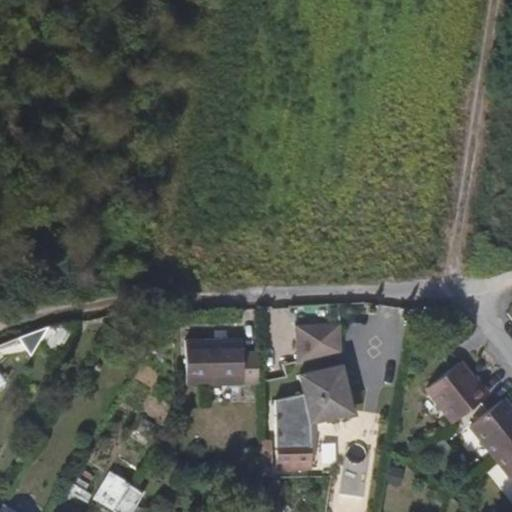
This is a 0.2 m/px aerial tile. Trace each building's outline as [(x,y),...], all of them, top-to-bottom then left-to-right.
[(293,325),(295,359),(341,356),(340,323),(293,325)] [(220,328),(220,338),(234,338),(234,328),(220,328)] [(248,338),(234,338),(220,338),(193,338),(193,383),(212,383),(249,382),(266,382),(266,351),(248,351),(248,338)] [(471,378),(458,362),(426,387),(451,421),(477,401),(484,395),(471,378)] [(320,421),(327,420),(358,414),(348,367),(307,375),(316,422),(320,421)] [(490,390),(477,373),(471,378),(484,395),(490,390)] [(483,410),(458,429),(485,463),(511,442),(511,430),(505,421),(491,404),(483,410)] [(283,435),(282,466),(317,466),(317,436),(283,435)] [(336,498),(364,503),(373,447),(345,442),(336,498)] [(511,442),(485,463),(507,493),(511,489),(511,442)] [(249,446),(249,475),(267,476),(267,446),(249,446)] [(130,488),(124,497),(138,506),(143,498),(130,488)] [(21,511),(8,503),(1,511),(21,511)]
